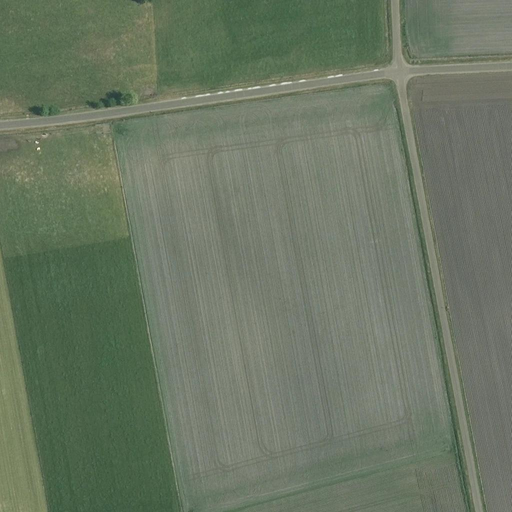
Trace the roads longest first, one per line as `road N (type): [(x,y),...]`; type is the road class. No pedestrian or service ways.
road 1 (unclassified): [(478,511),(398,74)]
road 2 (unclassified): [(0,125),(398,74)]
